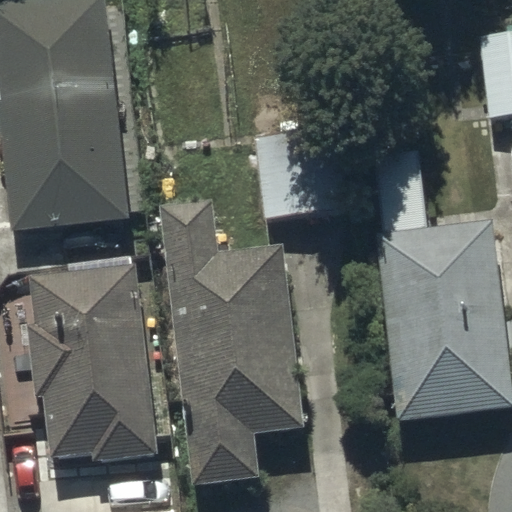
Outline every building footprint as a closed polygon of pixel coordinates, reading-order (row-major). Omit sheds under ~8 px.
[(0,13),(0,101),(15,241),(136,228),(112,1),(0,13)] [(511,38),(486,40),(492,122),(511,120),(511,38)] [(340,73),(250,86),(270,224),(360,212),(340,73)] [(380,165),(389,241),(381,242),(403,427),(511,414),(511,360),(496,228),(431,236),(422,160),(380,165)] [(219,207),(165,213),(198,491),(265,483),(261,442),(309,436),(288,252),(225,259),(219,207)] [(145,277),(37,290),(43,336),(32,338),(40,409),(48,409),(55,470),(103,465),(104,472),(166,465),(145,277)]
